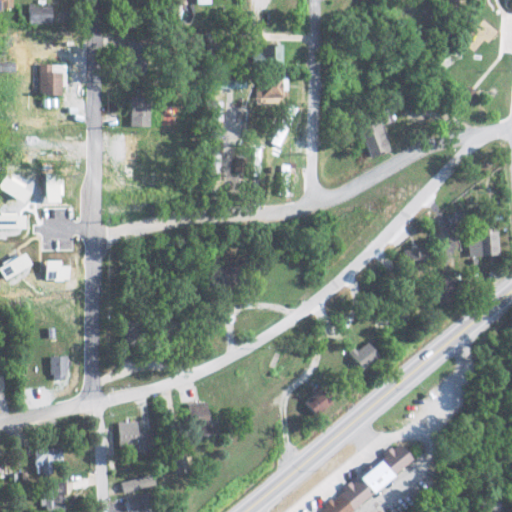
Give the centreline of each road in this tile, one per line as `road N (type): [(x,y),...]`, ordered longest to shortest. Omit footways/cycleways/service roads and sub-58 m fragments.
road 1 (residential): [(0,422),(153,391),(236,357),(338,284),(473,148),(511,131)]
road 2 (residential): [(100,511),(98,0)]
road 3 (residential): [(99,238),(317,204),(466,133),(511,129)]
road 4 (primary): [(245,511),(511,288)]
road 5 (residential): [(317,204),(320,0)]
